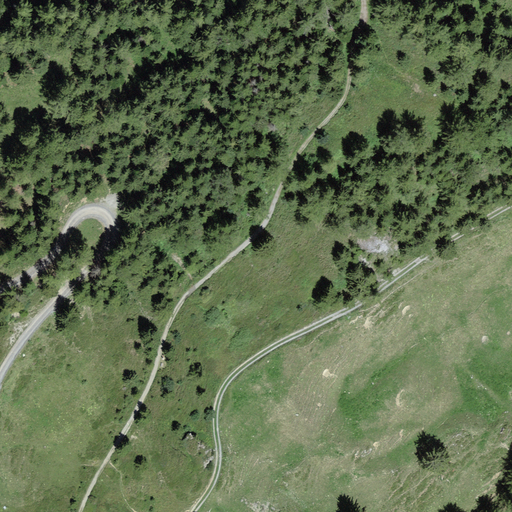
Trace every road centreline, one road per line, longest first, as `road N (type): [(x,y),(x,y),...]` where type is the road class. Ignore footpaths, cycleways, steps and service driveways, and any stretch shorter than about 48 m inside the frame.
road 1 (track): [(80,511),(180,301),(254,236),(293,159),(337,109),(364,0)]
road 2 (track): [(192,511),(216,470),(214,413),(236,370),(511,204)]
road 3 (track): [(0,289),(41,263),(89,210),(101,213),(110,235),(0,375)]
